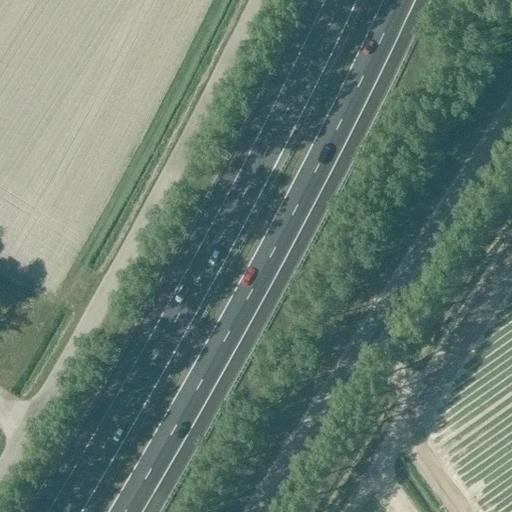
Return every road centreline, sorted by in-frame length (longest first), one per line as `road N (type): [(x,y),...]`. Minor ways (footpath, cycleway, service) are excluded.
road 1 (motorway): [(124,511),(260,274),(401,0)]
road 2 (motorway): [(338,0),(136,395),(66,511)]
road 3 (unclassified): [(0,467),(123,262),(256,0)]
road 4 (tertiary): [(256,511),(511,103)]
road 5 (track): [(413,511),(382,468),(414,403),(365,341)]
